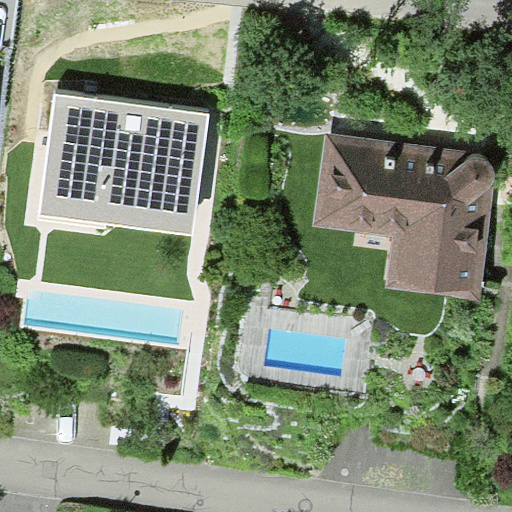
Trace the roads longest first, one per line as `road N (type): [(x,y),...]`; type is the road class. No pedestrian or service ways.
road 1 (residential): [(0,463),(341,511)]
road 2 (residential): [(327,0),(511,20)]
